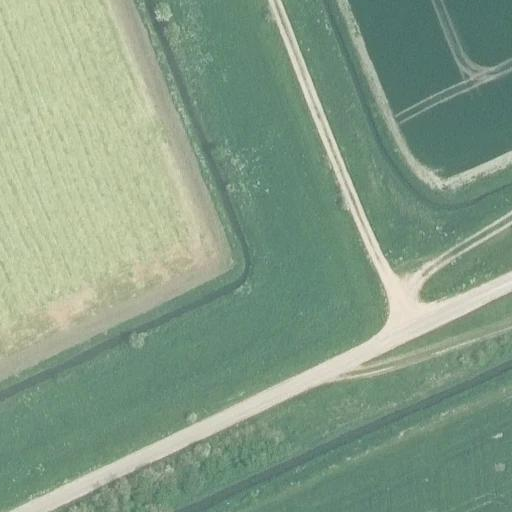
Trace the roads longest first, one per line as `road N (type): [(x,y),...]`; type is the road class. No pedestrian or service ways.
road 1 (unclassified): [(29,511),(511,282)]
road 2 (track): [(408,331),(271,0)]
